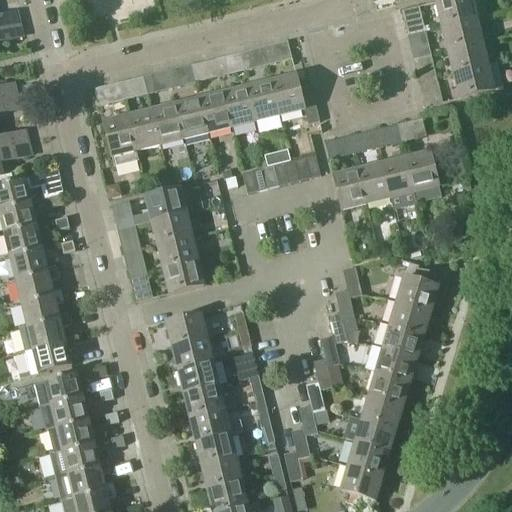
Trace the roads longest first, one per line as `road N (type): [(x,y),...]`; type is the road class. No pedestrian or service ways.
road 1 (residential): [(164,511),(64,108),(65,80)]
road 2 (residential): [(65,80),(313,13)]
road 3 (residential): [(322,47),(339,117),(401,102),(384,32)]
road 4 (tertiary): [(427,511),(488,448),(511,395)]
